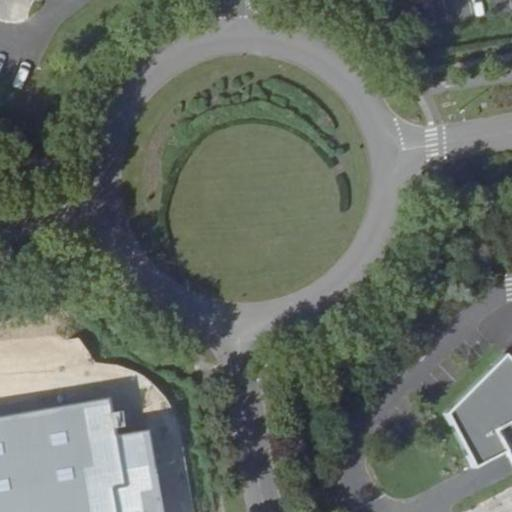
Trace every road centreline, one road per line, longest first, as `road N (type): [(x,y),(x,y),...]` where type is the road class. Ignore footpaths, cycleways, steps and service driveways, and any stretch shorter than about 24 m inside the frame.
road 1 (tertiary): [(246,37),(203,42),(164,59),(131,87),(108,124),(98,166),(100,209)]
road 2 (tertiary): [(236,323),(312,301),(346,273),(370,235),(380,154)]
road 3 (tertiary): [(236,323),(265,511)]
road 4 (tertiary): [(380,154),(345,83),(283,44),(246,37)]
road 5 (tertiary): [(100,209),(117,251),(145,285),(183,309),(236,323)]
road 6 (unclassified): [(511,131),(380,154)]
